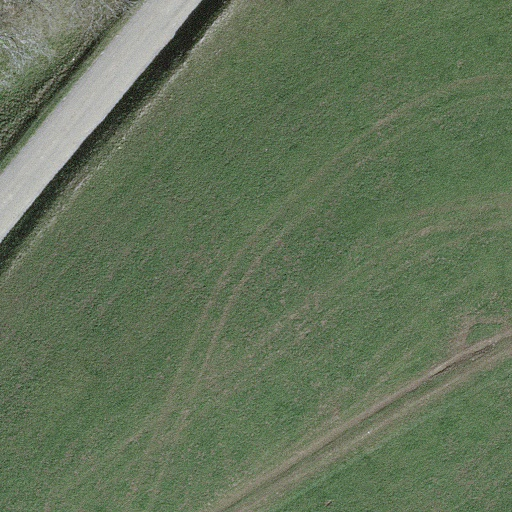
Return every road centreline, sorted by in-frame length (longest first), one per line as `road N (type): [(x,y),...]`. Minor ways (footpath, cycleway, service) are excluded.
road 1 (track): [(238,511),(511,343)]
road 2 (tertiary): [(173,0),(0,207)]
